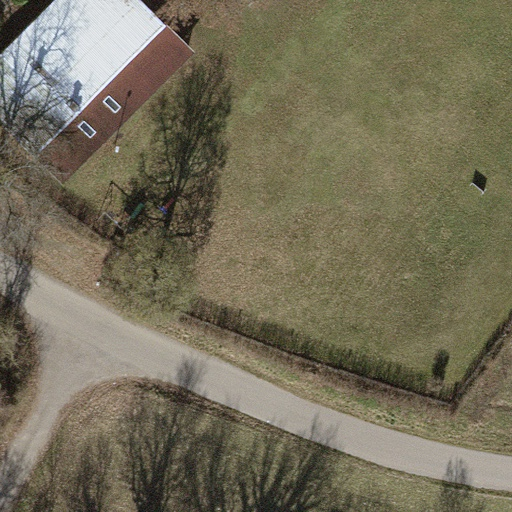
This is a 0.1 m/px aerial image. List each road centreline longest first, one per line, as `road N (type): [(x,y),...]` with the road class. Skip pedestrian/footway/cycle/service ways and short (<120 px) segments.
road 1 (track): [(511,475),(386,448),(79,340)]
road 2 (track): [(79,340),(0,510)]
